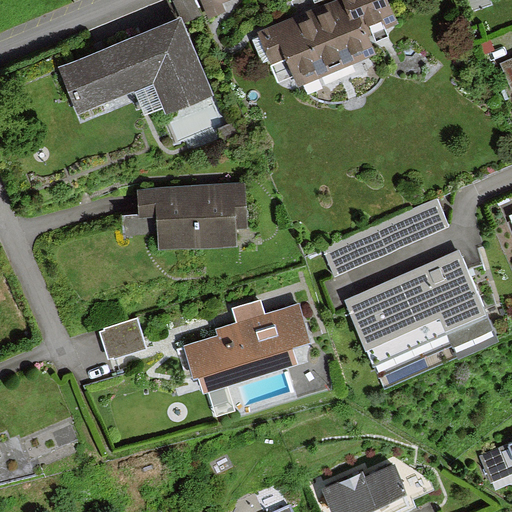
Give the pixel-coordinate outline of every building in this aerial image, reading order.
[(196,0),(177,0),(184,19),(201,12),(196,0)] [(228,12),(226,5),(237,0),(200,0),(209,20),(228,12)] [(337,0),(264,32),(277,61),(288,56),(300,83),(380,49),(373,33),(399,21),(390,0),(337,0)] [(183,17),(59,68),(79,114),(156,82),(167,108),(213,89),(183,17)] [(243,182),(139,189),(141,216),(157,215),(159,248),(235,243),(234,225),(245,224),(243,182)] [(335,272),(451,230),(442,206),(326,247),(335,272)] [(330,298),(367,386),(479,338),(442,251),(330,298)] [(309,338),(298,304),(216,330),(217,335),(181,347),(195,391),(295,359),(291,344),(309,338)] [(109,359),(147,348),(139,320),(101,331),(109,359)] [(511,440),(485,452),(497,482),(511,475),(511,440)] [(336,511),(352,511),(407,489),(396,463),(367,475),(364,470),(326,486),(336,511)]
